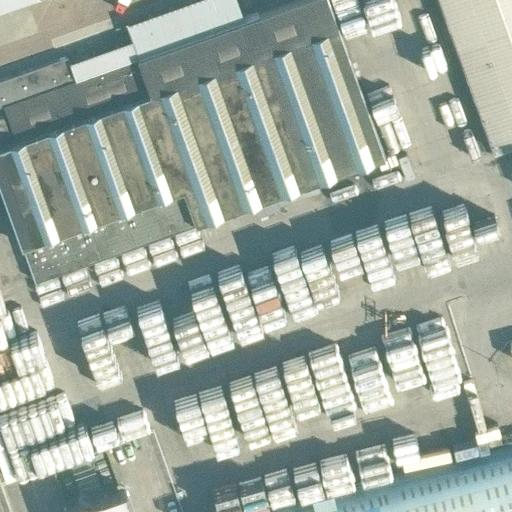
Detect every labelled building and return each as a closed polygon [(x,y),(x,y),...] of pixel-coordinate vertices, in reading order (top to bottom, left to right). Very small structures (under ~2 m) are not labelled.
[(384,154),(328,0),(287,0),(75,76),(3,102),(17,139),(0,145),(0,190),(32,280),(384,154)] [(0,0),(0,10),(29,0),(0,0)] [(511,0),(439,0),(492,148),(511,141),(511,0)] [(0,103),(3,102),(75,76),(66,54),(0,77),(0,103)] [(489,511),(511,506),(511,440),(239,511),(489,511)] [(134,511),(125,485),(63,507),(64,511),(134,511)]
